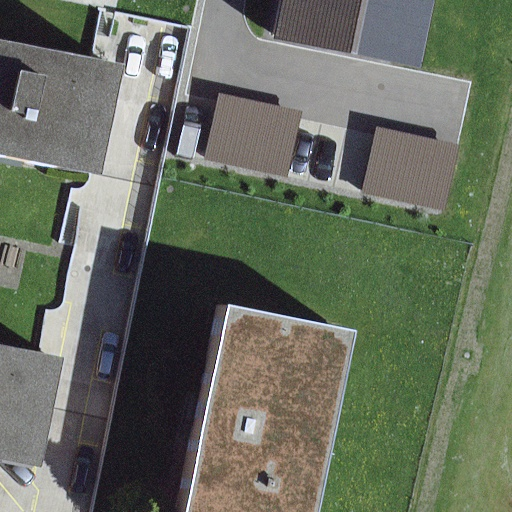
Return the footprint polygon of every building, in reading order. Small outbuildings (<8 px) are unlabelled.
[(412,0),(264,0),(258,34),(401,62),(412,0)] [(108,66),(0,45),(0,161),(68,174),(87,178),(108,66)] [(207,146),(288,164),(303,99),(222,81),(207,146)] [(365,178),(447,198),(462,133),(380,113),(365,178)] [(299,511),(335,332),(214,307),(172,511),(299,511)] [(32,353),(0,347),(0,462),(28,468),(50,357),(32,353)]
